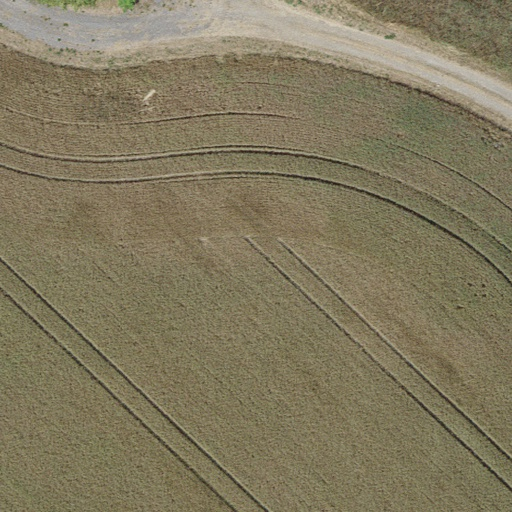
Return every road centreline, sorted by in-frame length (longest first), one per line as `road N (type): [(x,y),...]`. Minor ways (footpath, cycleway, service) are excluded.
road 1 (track): [(511,105),(444,74),(221,0)]
road 2 (track): [(0,2),(88,35),(157,27)]
